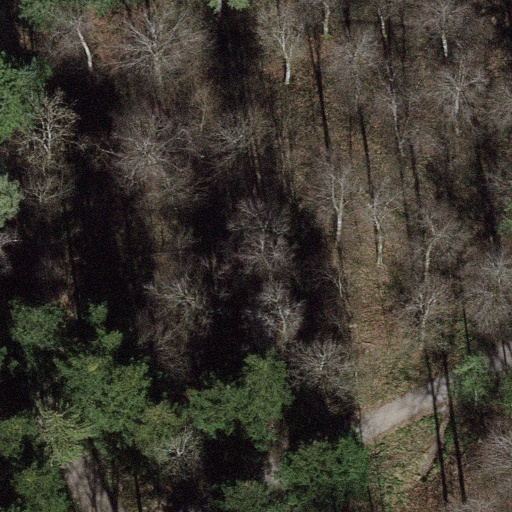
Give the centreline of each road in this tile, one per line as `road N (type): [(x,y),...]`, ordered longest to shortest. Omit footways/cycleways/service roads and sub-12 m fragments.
road 1 (track): [(511,366),(219,511)]
road 2 (track): [(0,347),(102,511)]
